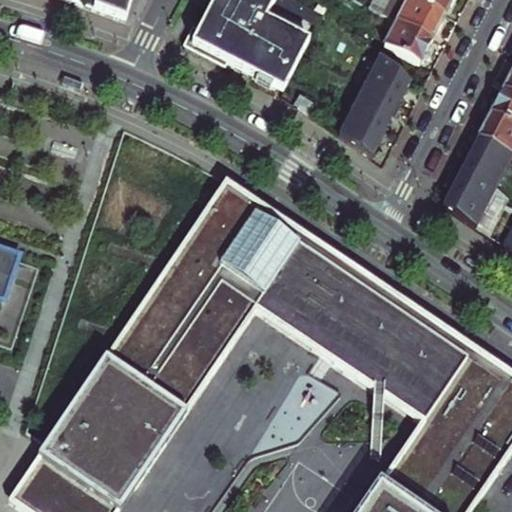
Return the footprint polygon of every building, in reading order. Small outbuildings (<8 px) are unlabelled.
[(67,0),(123,17),(128,0),(67,0)] [(271,0),(214,0),(202,24),(196,21),(187,39),(228,61),(230,57),(259,73),(257,78),(272,85),(274,81),(285,86),(312,36),(266,11),(271,0)] [(384,20),(393,0),(374,0),(368,12),(384,20)] [(387,21),(396,26),(409,2),(406,0),(393,0),(384,20),(387,21)] [(455,0),(406,0),(409,2),(445,20),(455,1),(455,0)] [(409,2),(396,26),(432,44),(442,26),(445,20),(409,2)] [(381,33),(390,38),(396,26),(387,21),(381,33)] [(432,44),(396,26),(390,38),(384,51),(409,63),(419,70),(429,50),(432,44)] [(412,81),(419,70),(409,63),(384,51),(380,49),(360,88),(399,107),(412,81)] [(511,73),(511,75),(503,92),(511,97),(511,73)] [(395,114),(399,107),(360,88),(348,112),(386,132),(395,114)] [(489,105),(492,111),(490,117),(511,128),(511,97),(503,92),(498,100),(497,103),(489,105)] [(301,100),(295,109),(309,118),(315,109),(301,100)] [(382,139),(386,132),(348,112),(334,137),(370,162),(382,139)] [(511,128),(490,117),(485,125),(476,142),(510,160),(511,160),(511,128)] [(510,160),(476,142),(470,155),(461,172),(495,190),(510,160)] [(495,190),(461,172),(453,187),(441,210),(473,232),(495,190)] [(14,511),(116,511),(247,313),(418,425),(496,475),(511,450),(511,377),(240,194),(222,185),(49,447),(9,508),(14,511)] [(505,199),(495,190),(473,232),(485,240),(505,199)] [(511,224),(499,249),(511,258),(511,224)] [(0,306),(3,307),(17,262),(0,256),(0,306)] [(471,511),(496,475),(418,425),(360,511),(471,511)]
